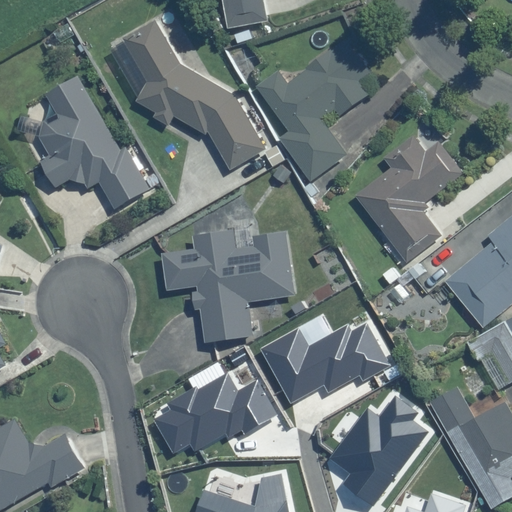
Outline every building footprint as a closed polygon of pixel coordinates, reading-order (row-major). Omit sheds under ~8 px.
[(227,0),(233,27),(271,20),(267,0),(227,0)] [(248,111),(234,94),(185,67),(159,20),(128,37),(152,81),(140,101),(159,113),(156,117),(170,125),(177,115),(210,134),(212,131),(232,169),(268,151),(248,111)] [(284,137),(286,140),(314,180),(351,154),(325,118),(340,108),(346,116),(373,97),(362,81),(375,72),(352,41),(338,51),(337,49),(310,68),(312,70),(292,83),(284,71),(262,87),(293,131),(284,137)] [(123,147),(80,73),(49,91),(60,111),(46,118),(42,134),(52,153),(43,158),(59,185),(72,177),(88,181),(91,186),(102,180),(118,206),(153,186),(128,144),(123,147)] [(358,195),(360,196),(407,262),(444,235),(426,210),(431,207),(428,202),(475,167),(464,153),(457,158),(445,141),(430,152),(417,135),(387,157),(395,168),(358,195)] [(447,281),(488,329),(505,314),(507,319),(511,315),(511,216),(491,235),(496,240),(447,281)] [(258,336),(254,301),(299,296),(292,232),(256,236),(257,247),(243,249),(241,231),(197,235),(199,248),(167,252),(171,288),(200,285),(201,291),(198,292),(200,309),(206,309),(209,341),(258,336)] [(0,370),(11,364),(2,348),(12,342),(0,321),(0,370)] [(511,383),(511,327),(509,322),(472,344),(501,390),(511,383)] [(434,401),(436,405),(495,507),(511,497),(511,408),(508,402),(479,418),(461,386),(434,401)] [(0,511),(39,491),(55,483),(57,486),(89,469),(70,434),(46,446),(44,443),(36,447),(21,418),(3,428),(0,421),(0,511)] [(323,486),(324,488),(334,511),(342,511),(365,502),(342,447),(321,456),(333,482),(323,486)] [(200,511),(295,511),(288,473),(266,476),(263,485),(218,470),(212,489),(209,488),(200,511)]
